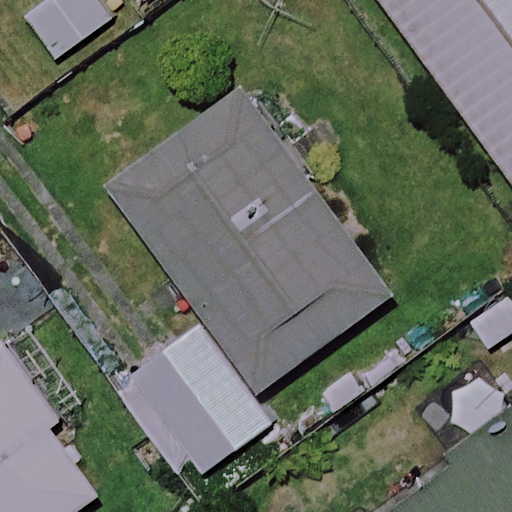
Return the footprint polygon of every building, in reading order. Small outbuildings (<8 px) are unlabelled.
[(126,15),(112,0),(49,0),(24,22),(66,69),(126,15)] [(511,0),(382,0),(511,172),(511,0)] [(185,111),(155,69),(80,124),(110,165),(185,111)] [(398,292),(253,93),(121,189),(215,317),(125,382),(196,480),(276,422),(257,395),(398,292)] [(0,511),(79,511),(103,493),(55,432),(68,421),(8,346),(0,352),(0,511)] [(511,511),(511,424),(390,511),(511,511)]
